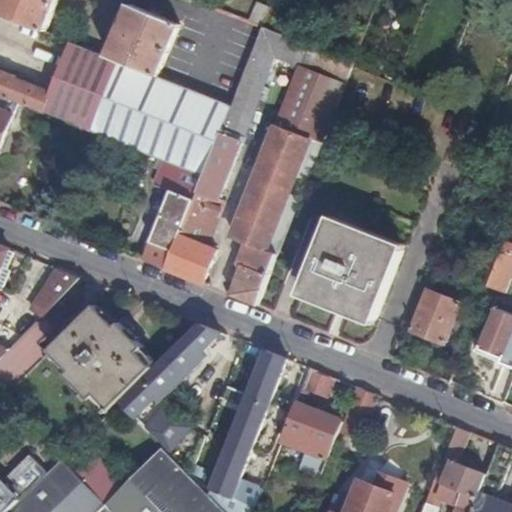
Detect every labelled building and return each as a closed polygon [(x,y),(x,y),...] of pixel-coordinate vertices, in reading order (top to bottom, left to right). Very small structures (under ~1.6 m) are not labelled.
[(3,0),(0,8),(0,13),(48,32),(60,0),(3,0)] [(448,8),(430,1),(422,23),(439,30),(448,8)] [(112,58),(161,77),(181,25),(133,5),(112,58)] [(355,64),(266,28),(235,107),(207,178),(171,269),(207,284),(220,250),(212,247),(227,204),(229,197),(224,194),(279,57),(304,67),(267,163),(270,165),(263,182),(260,181),(238,237),(251,243),(243,264),(245,270),(235,295),(260,305),(354,67),(355,64)] [(0,94),(21,104),(115,141),(166,161),(207,178),(235,107),(161,77),(112,58),(75,44),(55,92),(19,77),(19,75),(0,67),(0,94)] [(403,67),(397,85),(439,101),(449,77),(442,75),(439,81),(430,78),(425,76),(403,67)] [(21,104),(0,94),(0,151),(1,152),(21,104)] [(511,130),(496,124),(492,133),(511,140),(511,130)] [(171,269),(207,178),(166,161),(156,186),(174,193),(148,260),(171,269)] [(300,285),(329,222),(314,215),(285,279),(300,285)] [(407,251),(331,221),(304,290),(379,320),(407,251)] [(0,278),(13,250),(0,244),(0,361),(14,348),(0,342),(0,278)] [(511,257),(503,254),(490,286),(508,293),(511,283),(511,257)] [(85,279),(60,269),(51,293),(45,306),(53,310),(85,279)] [(430,289),(415,328),(450,342),(466,303),(430,289)] [(123,404),(157,369),(142,354),(147,348),(122,323),(116,328),(96,308),(54,350),(73,370),(68,375),(94,401),(99,395),(114,411),(123,404)] [(504,363),(511,365),(511,314),(498,309),(482,348),(506,358),(504,363)] [(224,334),(201,325),(157,369),(123,404),(137,419),(154,402),(159,407),(174,392),(169,387),(224,334)] [(480,353),(504,363),(506,358),(482,348),(480,353)] [(291,360),(270,352),(214,496),(229,511),(257,511),(260,505),(238,496),(291,360)] [(322,372),(314,369),(310,378),(318,381),(322,372)] [(379,395),(360,387),(346,422),(342,432),(362,440),(379,395)] [(300,404),(286,441),(297,446),(304,429),(323,436),(315,458),(330,464),(342,432),(346,422),(300,404)] [(29,414),(24,408),(20,413),(25,418),(29,414)] [(474,433),(460,428),(425,511),(438,511),(444,498),(459,504),(456,511),(474,511),(490,476),(472,469),(461,464),(474,433)] [(485,438),(474,433),(461,464),(472,469),(485,438)] [(490,476),(474,511),(511,511),(511,504),(499,500),(511,466),(511,448),(502,445),(490,476)] [(193,475),(166,448),(127,487),(101,511),(229,511),(214,496),(193,475)] [(76,475),(64,462),(51,475),(13,511),(101,511),(127,487),(96,455),(76,475)] [(0,511),(13,511),(51,475),(32,456),(4,484),(0,480),(0,511)] [(393,511),(401,495),(364,480),(355,504),(348,502),(343,503),(337,508),(335,511),(393,511)]
